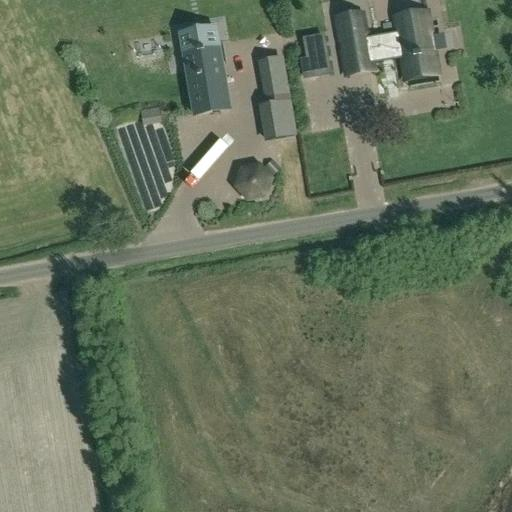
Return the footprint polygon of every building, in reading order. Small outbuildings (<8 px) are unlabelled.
[(439,75),(429,14),(395,20),(397,33),(369,38),(368,33),(351,36),(348,18),(337,20),(341,44),(343,43),(344,51),(342,51),(346,76),(375,71),(374,64),(402,59),(406,80),(407,88),(440,82),(439,75)] [(467,68),(493,58),(486,40),(460,51),(467,68)] [(199,52),(185,54),(196,116),(230,110),(222,66),(222,65),(219,49),(205,51),(205,49),(198,50),(199,52)] [(288,102),(281,61),(261,65),(268,106),(288,102)] [(300,128),(329,127),(327,87),(298,88),(300,128)] [(159,109),(141,112),(144,125),(161,122),(159,109)] [(271,164),(263,172),(271,180),(279,173),(271,164)] [(243,171),(238,187),(249,200),(265,196),(271,180),(263,172),(259,168),(243,171)]
